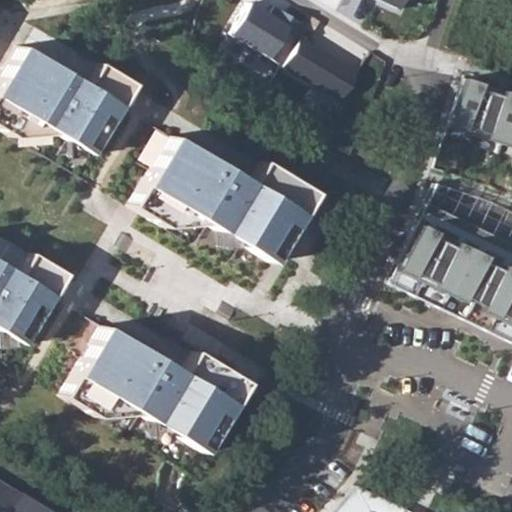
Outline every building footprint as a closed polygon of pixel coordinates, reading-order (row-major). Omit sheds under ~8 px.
[(15,46),(0,71),(0,131),(9,137),(52,133),(62,139),(79,149),(86,153),(115,106),(80,85),(15,46)] [(128,84),(93,62),(80,85),(115,106),(128,84)] [(511,86),(461,70),(443,129),(511,150),(511,86)] [(165,136),(125,206),(159,226),(202,223),(212,230),(268,263),(296,215),(243,183),(165,136)] [(62,139),(64,157),(79,156),(79,149),(62,139)] [(257,161),(243,183),(296,215),(310,193),(257,161)] [(511,343),(511,241),(424,200),(384,284),(511,343)] [(212,230),(214,248),(230,247),(229,240),(212,230)] [(26,253),(12,275),(47,296),(61,275),(26,253)] [(0,267),(0,332),(10,339),(18,344),(47,296),(12,275),(0,267)] [(97,326),(57,396),(91,416),(133,413),(144,420),(161,430),(199,453),(228,404),(175,373),(97,326)] [(0,332),(0,347),(11,346),(10,339),(0,332)] [(188,351),(175,373),(228,404),(241,382),(188,351)] [(144,420),(145,438),(161,437),(161,430),(144,420)] [(46,511),(0,485),(0,511),(46,511)]
